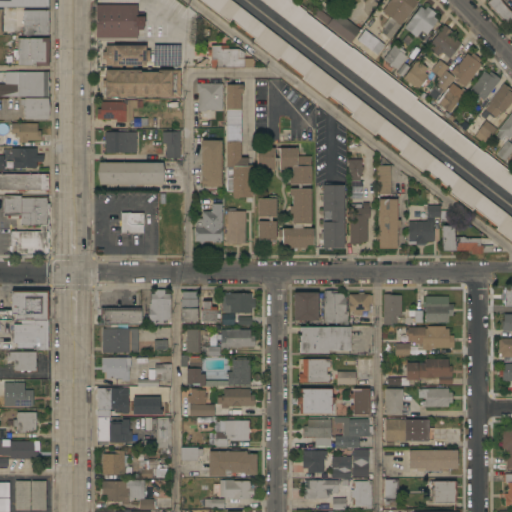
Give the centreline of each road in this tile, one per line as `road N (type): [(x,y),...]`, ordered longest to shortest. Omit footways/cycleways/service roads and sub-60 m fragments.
road 1 (residential): [(0,272),(477,272)]
road 2 (residential): [(276,511),(276,272)]
road 3 (secondary): [(73,224),(73,0)]
road 4 (secondary): [(75,511),(74,316)]
road 5 (residential): [(478,407),(477,272)]
